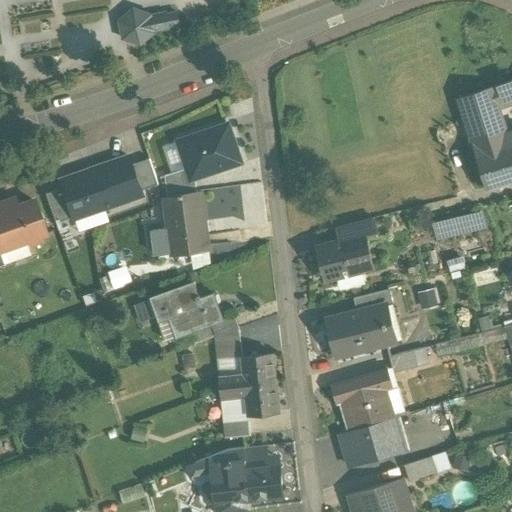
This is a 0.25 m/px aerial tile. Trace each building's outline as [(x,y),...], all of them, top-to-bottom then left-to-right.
[(149,16),(134,10),(121,22),(124,38),(140,44),(153,33),(152,31),(169,28),(168,27),(179,25),(177,13),(166,15),(166,14),(150,17),(149,16)] [(511,103),(511,80),(492,87),(498,108),(511,103)] [(492,87),(459,98),(488,189),(511,181),(511,145),(510,146),(506,134),(498,108),(492,87)] [(229,124),(177,142),(187,169),(191,181),(196,179),(242,163),(229,124)] [(62,188),(73,218),(142,195),(141,191),(132,166),(130,158),(60,182),(62,188)] [(149,160),(132,166),(141,191),(158,185),(149,160)] [(165,176),(167,198),(179,196),(179,195),(197,192),(196,179),(191,181),(187,169),(165,176)] [(56,224),(73,218),(62,188),(45,194),(56,224)] [(197,192),(179,195),(179,196),(167,198),(165,198),(172,254),(209,249),(201,192),(197,192)] [(14,198),(0,202),(0,248),(26,239),(31,242),(38,240),(39,235),(44,233),(33,200),(17,206),(14,198)] [(438,242),(488,230),(482,210),(433,223),(438,242)] [(373,218),(338,227),(342,241),(365,235),(365,236),(377,233),(373,218)] [(342,241),(318,247),(327,280),(373,268),(365,236),(365,235),(342,241)] [(193,283),(151,298),(166,341),(177,338),(191,333),(223,321),(223,320),(214,294),(201,299),(199,295),(198,296),(193,283)] [(390,288),(354,297),(358,310),(381,304),(382,307),(394,304),(390,288)] [(421,307),(439,303),(435,288),(418,292),(421,307)] [(358,310),(327,318),(337,357),(391,343),(387,327),(390,326),(388,321),(386,322),(382,307),(381,304),(358,310)] [(234,316),(223,320),(223,321),(191,333),(195,344),(215,337),(238,328),(234,316)] [(238,328),(215,337),(217,354),(242,347),(238,328)] [(191,333),(177,338),(181,350),(195,344),(191,333)] [(242,347),(217,354),(219,376),(244,374),(242,357),(243,357),(242,347)] [(414,350),(390,356),(394,373),(419,367),(414,350)] [(243,357),(242,357),(244,374),(245,386),(277,383),(274,354),(243,357)] [(387,370),(334,385),(339,404),(343,402),(351,430),(396,417),(388,390),(393,388),(387,370)] [(244,374),(219,376),(221,388),(245,386),(244,374)] [(277,383),(245,386),(246,398),(248,414),(279,411),(277,383)] [(245,386),(221,388),(222,400),(246,398),(245,386)] [(351,430),(341,433),(350,467),(407,451),(398,417),(351,430)] [(237,511),(250,511),(249,500),(223,503),(221,481),(247,478),(245,460),(264,458),(263,447),(228,451),(188,467),(191,479),(211,473),(211,482),(208,482),(203,487),(206,500),(215,505),(215,511),(237,511)] [(432,456),(405,465),(410,480),(437,472),(432,456)] [(264,458),(245,460),(247,478),(249,500),(283,498),(279,465),(265,466),(264,458)] [(247,478),(221,481),(223,503),(249,500),(247,478)] [(413,511),(403,478),(349,495),(354,511),(413,511)]
